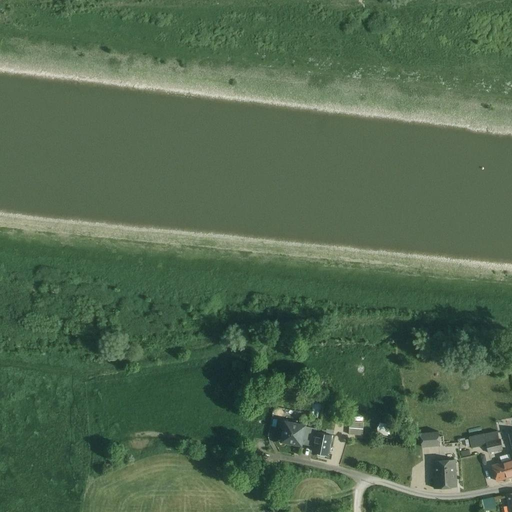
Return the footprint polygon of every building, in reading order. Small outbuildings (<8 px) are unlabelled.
[(366,408),(354,408),(353,420),(346,419),(345,432),(358,432),(359,420),(365,420),(366,408)] [(305,425),(285,421),(282,441),(302,444),(305,426),(305,425)] [(389,424),(380,422),(378,432),(387,433),(389,424)] [(317,428),(305,426),(302,444),(313,446),(317,428)] [(439,431),(420,433),(422,447),(440,445),(439,431)] [(498,431),(484,433),(486,444),(488,452),(503,449),(501,439),(499,439),(498,431)] [(317,432),(314,451),(328,454),(332,436),(317,432)] [(484,433),(470,436),(472,447),(486,444),(484,433)] [(511,459),(493,465),(498,481),(511,476),(511,459)] [(456,467),(434,468),(435,488),(457,486),(456,467)] [(492,496),(480,498),(482,509),(494,507),(492,496)]
